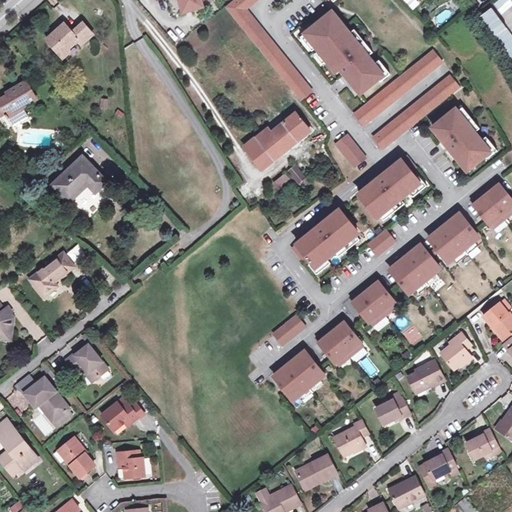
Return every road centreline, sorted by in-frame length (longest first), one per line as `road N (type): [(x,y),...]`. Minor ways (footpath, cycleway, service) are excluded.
road 1 (residential): [(379,162),(280,242),(331,309)]
road 2 (residential): [(304,0),(276,30),(379,162)]
road 3 (residential): [(331,309),(455,200)]
road 4 (residential): [(0,386),(123,288)]
road 5 (residential): [(330,511),(450,413)]
road 6 (residential): [(450,413),(471,413),(508,380),(489,368),(454,398)]
